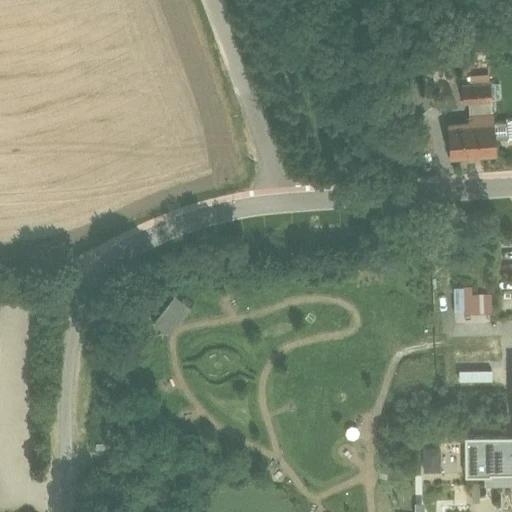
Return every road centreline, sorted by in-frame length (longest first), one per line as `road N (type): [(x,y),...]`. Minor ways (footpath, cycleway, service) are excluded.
road 1 (unclassified): [(61,511),(63,397),(78,322),(90,276),(114,252)]
road 2 (residential): [(285,209),(511,186)]
road 3 (residential): [(285,209),(212,0)]
road 4 (residential): [(114,252),(214,219),(285,209)]
